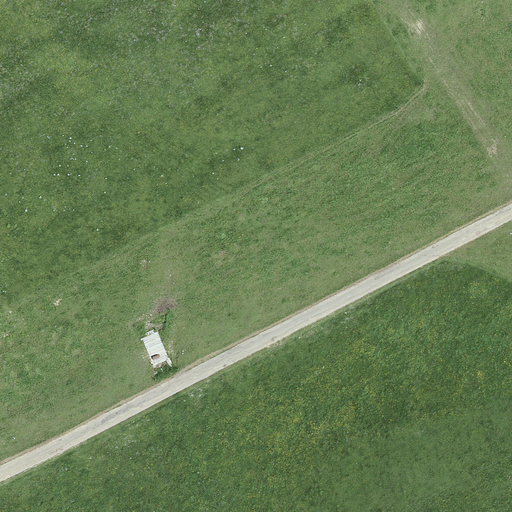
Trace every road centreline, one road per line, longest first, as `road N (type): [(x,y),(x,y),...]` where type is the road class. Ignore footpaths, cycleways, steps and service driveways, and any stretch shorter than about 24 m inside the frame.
road 1 (unclassified): [(511,217),(0,478)]
road 2 (track): [(511,181),(494,165),(400,0)]
